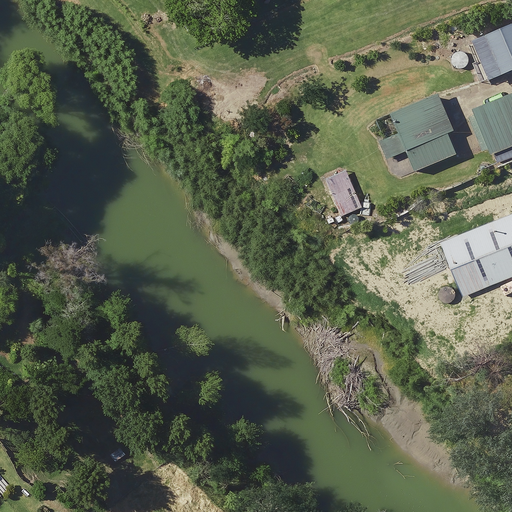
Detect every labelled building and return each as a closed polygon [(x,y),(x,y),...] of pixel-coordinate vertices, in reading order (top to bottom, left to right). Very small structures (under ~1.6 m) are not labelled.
[(511,34),(472,50),(487,90),(511,80),(511,34)] [(396,120),(401,132),(383,139),(392,161),(410,154),(419,175),(458,159),(450,138),(455,135),(441,101),(396,120)] [(511,162),(511,104),(477,118),(497,168),(511,162)] [(364,212),(348,173),(327,181),(342,220),(364,212)] [(511,281),(511,218),(443,245),(451,265),(417,279),(425,299),(460,286),(466,300),(511,281)]
